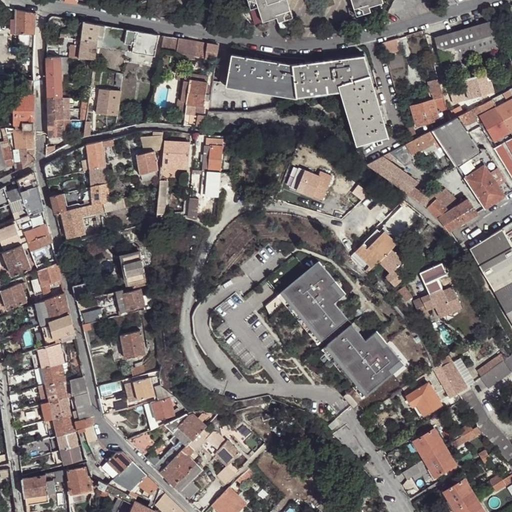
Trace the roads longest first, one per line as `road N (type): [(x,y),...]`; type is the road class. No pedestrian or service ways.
road 1 (residential): [(194,511),(100,420),(39,163)]
road 2 (residential): [(39,163),(84,141),(146,126),(240,132),(293,120),(314,122),(357,159)]
road 3 (residential): [(41,4),(270,45),(318,48),(371,36)]
road 4 (residential): [(39,163),(41,4)]
road 5 (residential): [(371,36),(397,138),(357,159)]
road 6 (residential): [(371,36),(500,0)]
